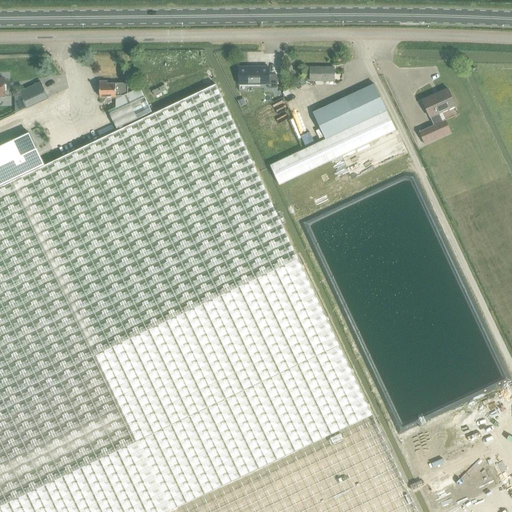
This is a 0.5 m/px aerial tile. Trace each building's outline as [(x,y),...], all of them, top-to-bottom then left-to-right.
[(268,89),(277,88),(277,75),(268,75),(268,68),(239,68),(239,85),(268,85),(268,89)] [(333,82),(333,68),(310,68),(310,82),(333,82)] [(107,112),(115,129),(137,118),(136,117),(147,112),(142,103),(146,102),(139,88),(127,94),(127,83),(108,84),(108,81),(99,81),(100,98),(115,98),(115,108),(107,112)] [(19,93),(15,95),(15,114),(26,109),(48,98),(41,83),(19,93)] [(0,511),(417,511),(376,424),(216,84),(45,166),(0,186),(0,511)] [(270,165),(279,184),(396,129),(388,111),(386,112),(374,84),(312,113),(325,140),(270,165)] [(431,117),(434,126),(443,122),(439,114),(455,106),(451,98),(447,89),(438,93),(439,94),(423,102),(430,118),(431,117)] [(244,98),(237,101),(240,107),(246,104),(244,98)] [(420,133),(426,146),(451,133),(445,121),(443,122),(434,126),(420,133)] [(0,186),(45,166),(29,133),(0,146),(0,186)]
